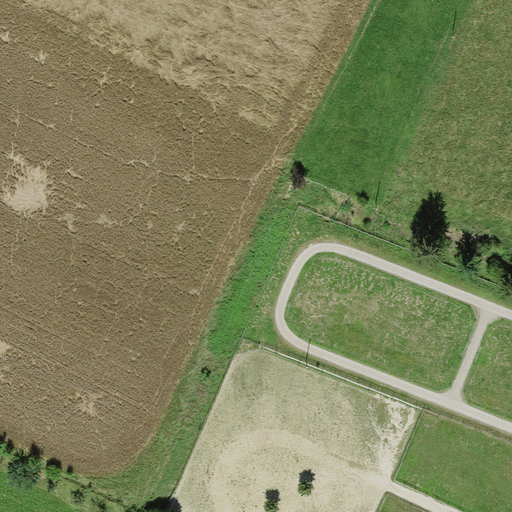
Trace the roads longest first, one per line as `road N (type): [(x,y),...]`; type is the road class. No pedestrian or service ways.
road 1 (track): [(511,427),(294,343),(280,329),(278,307),(302,255),(320,245)]
road 2 (track): [(326,244),(511,316)]
